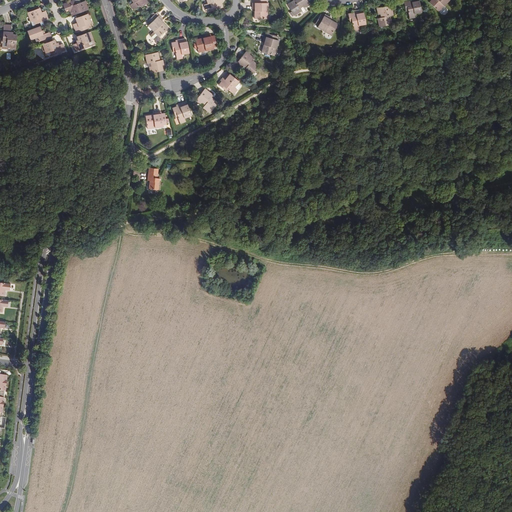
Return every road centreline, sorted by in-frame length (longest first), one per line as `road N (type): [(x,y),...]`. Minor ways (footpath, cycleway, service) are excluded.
road 1 (track): [(511,35),(286,74),(148,157),(131,145)]
road 2 (track): [(124,222),(202,211),(255,224),(355,219),(510,182)]
road 3 (track): [(124,222),(63,511)]
road 4 (tertiary): [(130,93),(113,153),(56,224)]
road 5 (tertiary): [(28,365),(17,476),(0,506)]
road 6 (tertiary): [(16,511),(37,367)]
road 7 (tertiary): [(56,224),(44,252),(28,365)]
road 8 (tertiary): [(37,367),(56,224)]
road 9 (residential): [(130,93),(214,66),(227,41),(222,17)]
